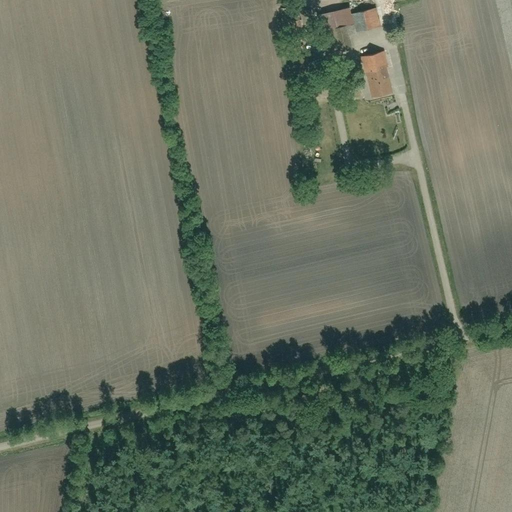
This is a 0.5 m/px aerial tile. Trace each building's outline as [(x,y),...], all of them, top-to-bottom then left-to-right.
[(357,49),(353,34),(381,27),(376,9),(353,14),(351,7),(317,16),(322,34),(337,30),(338,38),(341,37),(345,52),(357,49)] [(280,10),(282,29),(299,27),(297,8),(280,10)] [(157,25),(160,35),(172,33),(170,23),(157,25)] [(362,57),(372,97),(396,91),(386,51),(362,57)] [(294,60),(300,87),(313,84),(306,57),(294,60)]
